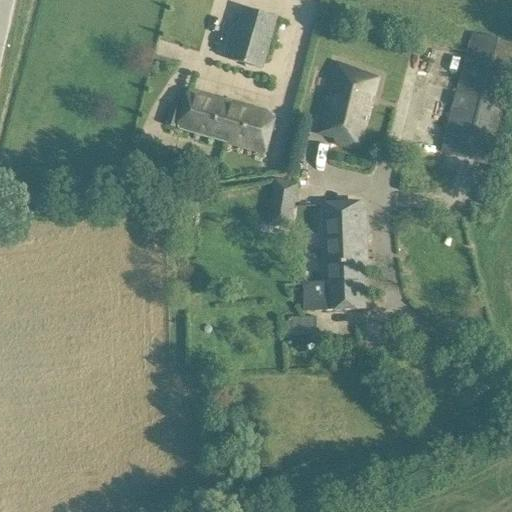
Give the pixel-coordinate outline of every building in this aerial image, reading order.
[(230,60),(262,69),(277,17),(245,8),(230,60)] [(511,42),(474,32),(442,152),(494,166),(511,99),(511,42)] [(339,68),(323,135),(340,139),(338,147),(362,153),(379,81),(339,68)] [(172,105),(166,124),(215,139),(265,154),(267,148),(257,145),(266,112),(227,102),(189,91),(184,109),(172,105)] [(276,180),(268,224),(291,228),(299,184),(276,180)] [(364,310),(363,264),(367,264),(366,213),(364,212),(362,203),(328,202),(322,205),(324,265),(324,282),(304,282),(305,312),(364,310)] [(279,318),(279,335),(317,334),(317,317),(279,318)]
